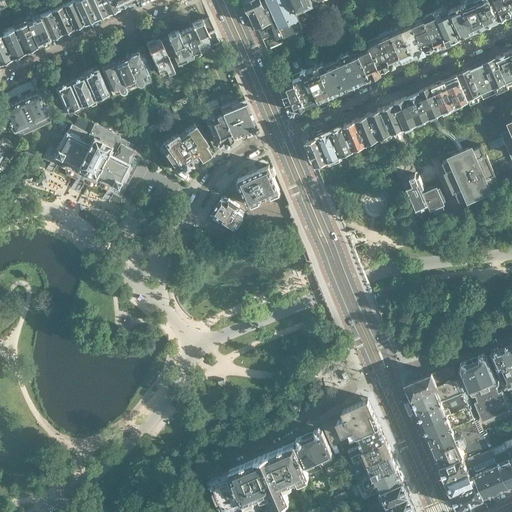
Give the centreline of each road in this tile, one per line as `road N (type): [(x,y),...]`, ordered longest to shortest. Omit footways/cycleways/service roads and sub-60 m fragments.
road 1 (tertiary): [(382,375),(381,349),(290,129)]
road 2 (tertiary): [(272,136),(359,343),(382,375)]
road 3 (residential): [(511,30),(290,129)]
road 4 (residential): [(209,466),(382,375)]
road 5 (residential): [(165,0),(0,73)]
road 6 (tertiary): [(212,0),(272,136)]
road 7 (tertiary): [(382,375),(441,511)]
road 8 (tertiary): [(290,129),(233,0)]
road 9 (residential): [(382,375),(511,328)]
